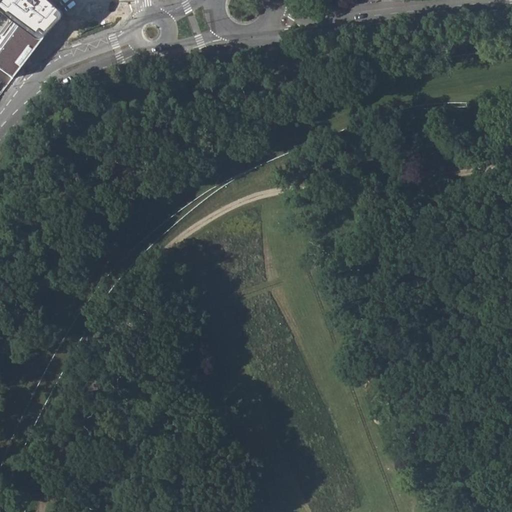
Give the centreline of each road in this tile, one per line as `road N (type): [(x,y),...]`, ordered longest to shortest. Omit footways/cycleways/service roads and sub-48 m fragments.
road 1 (track): [(41,511),(50,462),(112,318),(170,244),(267,190),(318,188),(511,151)]
road 2 (residential): [(270,20),(312,28),(484,4)]
road 3 (residential): [(0,126),(40,85),(137,42)]
